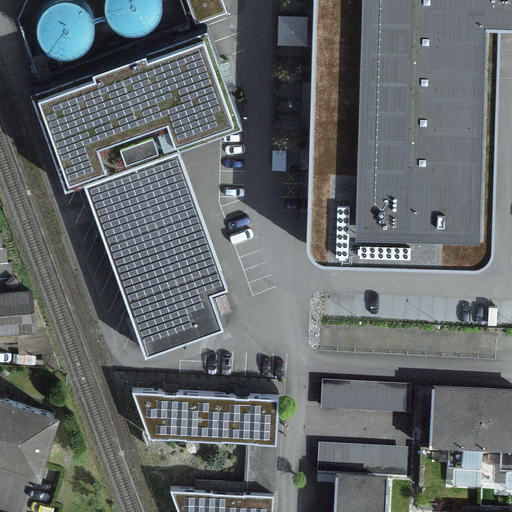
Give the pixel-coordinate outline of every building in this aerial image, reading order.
[(73,48),(84,43),(90,35),(93,26),(93,16),(90,7),(83,0),(47,0),(43,4),(38,14),(37,26),(42,37),(50,45),(61,49),(73,48)] [(141,23),(152,18),(158,10),(161,1),(161,0),(105,0),(105,1),(110,12),(118,20),(129,24),(141,23)] [(511,17),(511,0),(308,0),(302,240),(303,245),(307,252),(316,255),(478,260),(485,258),(490,255),(493,246),(500,17),(511,17)] [(207,25),(30,88),(65,186),(85,179),(178,145),(242,122),(230,89),(223,91),(212,61),(219,58),(207,25)] [(43,52),(31,56),(39,78),(50,73),(43,52)] [(227,283),(178,145),(85,179),(146,350),(222,323),(210,289),(227,283)] [(0,327),(32,325),(33,337),(48,336),(34,298),(31,299),(31,289),(18,290),(17,275),(13,276),(12,261),(8,261),(7,246),(3,247),(1,232),(0,231),(0,327)] [(412,387),(329,383),(328,407),(410,412),(412,387)] [(149,434),(204,437),(206,391),(132,387),(149,434)] [(278,394),(206,391),(204,437),(276,440),(278,394)] [(511,398),(432,395),(429,449),(429,450),(454,451),(453,470),(481,471),(482,452),(506,454),(506,473),(511,473),(511,398)] [(0,453),(36,465),(53,412),(18,401),(18,402),(0,396),(0,453)] [(409,449),(326,445),(325,469),(407,473),(409,449)] [(387,511),(388,486),(335,483),(333,511),(387,511)] [(179,511),(210,511),(212,488),(170,485),(179,511)] [(242,511),(244,489),(243,489),(243,490),(212,488),(210,511),(242,511)] [(272,511),(273,491),(244,489),(242,511),(272,511)]
